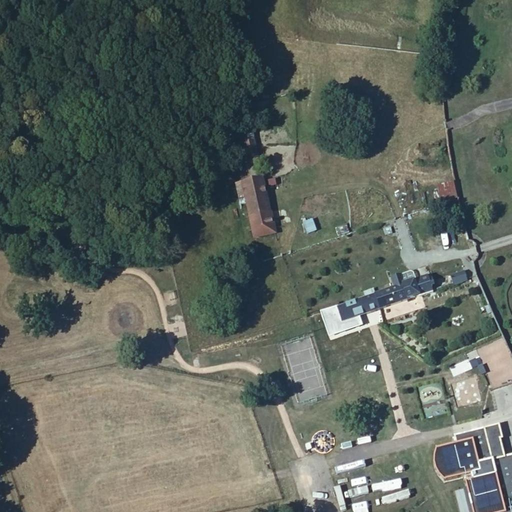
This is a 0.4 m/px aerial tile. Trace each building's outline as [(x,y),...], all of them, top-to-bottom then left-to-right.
[(258,159),(252,132),(243,134),(248,161),(258,159)] [(270,212),(263,179),(236,184),(239,196),(246,195),(251,216),(270,212)] [(437,188),(442,204),(459,199),(455,183),(437,188)] [(275,232),(270,212),(251,216),(255,237),(275,232)] [(366,314),(433,291),(431,286),(428,276),(416,281),(413,274),(411,274),(411,272),(392,279),(395,288),(361,300),(362,300),(366,314)] [(466,280),(464,273),(451,277),(454,284),(466,280)] [(366,314),(362,300),(338,309),(342,322),(366,314)] [(500,424),(454,436),(456,444),(436,449),(434,456),(434,463),(436,470),(439,476),(444,481),(464,476),(467,488),(473,511),(511,511),(511,454),(507,456),(504,456),(500,440),(503,439),(500,424)] [(473,511),(467,488),(463,488),(469,511),(473,511)]
